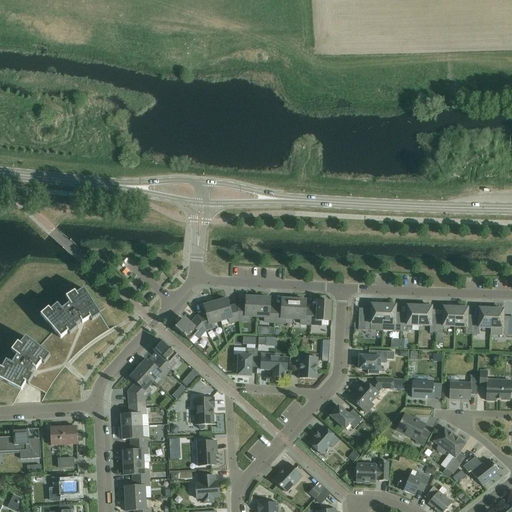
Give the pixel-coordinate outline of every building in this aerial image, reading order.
[(24,383),(26,383),(28,385),(31,386),(35,388),(46,394),(51,385),(57,377),(63,369),(65,367),(68,364),(70,362),(77,354),(84,348),(92,342),(100,336),(109,330),(100,316),(90,300),(86,293),(70,304),(62,310),(60,311),(67,319),(54,331),(53,332),(39,347),(38,349),(28,341),(17,356),(12,364),(10,366),(28,376),(24,383)] [(245,308),(238,307),(239,321),(245,321),(248,322),(250,317),(257,317),(258,298),(246,297),(245,308)] [(258,298),(257,317),(264,318),(265,323),(268,323),(268,322),(275,323),(275,310),(269,309),(270,299),(258,298)] [(275,310),(275,323),(281,323),(284,324),(286,319),(293,319),(294,300),(282,299),(281,310),(275,310)] [(227,300),(215,303),(221,321),(227,319),(230,324),(233,323),(233,322),(239,321),(238,307),(230,310),(227,300)] [(294,300),(293,319),(300,320),(301,325),(304,325),(310,325),(311,312),(305,311),(306,301),(294,300)] [(311,312),(310,325),(317,325),(317,326),(320,326),(321,321),(329,321),(330,302),(318,301),(317,312),(311,312)] [(221,321),(215,303),(204,306),(207,316),(198,319),(206,330),(211,329),(214,328),(214,323),(221,321)] [(382,331),(383,305),(371,305),(371,316),(359,315),(358,330),(382,331)] [(395,306),(383,305),(382,331),(400,332),(401,317),(395,317),(395,306)] [(407,317),(401,317),(400,332),(407,332),(407,325),(418,326),(419,307),(407,306),(407,317)] [(419,307),(418,326),(430,326),(429,333),(436,333),(437,318),(431,318),(431,307),(419,307)] [(437,318),(436,333),(443,334),(443,327),(454,327),(455,308),(443,307),(443,319),(437,318)] [(455,308),(454,327),(466,328),(465,334),(472,335),(473,320),(467,319),(467,308),(455,308)] [(479,320),(473,320),(472,335),(479,335),(479,328),(490,328),(491,309),(479,309),(479,320)] [(511,321),(509,321),(503,321),(503,310),(491,309),(490,328),(490,335),(508,336),(511,336),(511,321)] [(206,330),(198,319),(191,326),(184,319),(175,328),(189,341),(195,336),(199,338),(201,336),(206,330)] [(271,334),(271,326),(261,325),(260,334),(271,334)] [(258,337),(258,346),(265,346),(266,338),(258,337)] [(159,363),(168,371),(173,367),(175,364),(172,360),(177,355),(163,342),(155,351),(163,358),(159,363)] [(239,356),(238,375),(250,376),(251,363),(257,363),(258,349),(245,349),(245,356),(239,356)] [(360,357),(359,369),(368,370),(368,374),(379,375),(379,370),(379,364),(386,364),(387,360),(394,360),(394,352),(373,351),(373,357),(360,357)] [(273,371),(272,377),(284,378),(285,372),(287,372),(287,359),(279,358),(279,355),(268,355),(268,358),(261,357),(260,370),(273,371)] [(317,358),(299,357),(299,364),(300,365),(299,379),(316,380),(317,358)] [(168,371),(159,363),(155,367),(147,360),(139,369),(153,382),(158,376),(162,379),(164,376),(168,371)] [(153,382),(139,369),(130,378),(138,385),(131,393),(131,404),(145,409),(144,398),(148,393),(149,394),(151,391),(148,387),(153,382)] [(193,370),(187,376),(192,381),(198,374),(193,370)] [(486,387),(486,401),(496,401),(496,400),(510,400),(511,382),(487,381),(487,372),(480,372),(479,387),(486,387)] [(362,385),(350,399),(363,411),(371,403),(379,394),(378,393),(382,389),(392,389),(393,380),(376,379),(376,386),(373,389),(368,385),(365,388),(362,385)] [(449,383),(449,399),(463,400),(470,400),(470,395),(477,395),(477,379),(470,379),(470,383),(449,383)] [(405,381),(393,380),(392,389),(405,389),(405,381)] [(433,399),(433,384),(412,383),(411,398),(433,399)] [(181,386),(177,391),(181,395),(186,390),(181,386)] [(195,399),(196,426),(198,426),(198,427),(199,429),(200,430),(202,430),(203,430),(204,429),(205,427),(205,425),(213,425),(213,408),(215,408),(214,398),(195,399)] [(145,409),(131,404),(132,415),(121,416),(122,428),(141,427),(141,415),(145,415),(145,409)] [(338,407),(330,416),(345,429),(349,424),(354,429),(362,420),(352,411),(348,415),(338,407)] [(425,425),(405,414),(396,430),(397,431),(397,430),(417,440),(416,443),(423,446),(430,434),(423,430),(425,425)] [(50,429),(51,446),(77,445),(76,427),(50,429)] [(141,427),(122,428),(123,440),(133,439),(134,445),(147,445),(146,438),(142,438),(141,427)] [(309,443),(321,455),(329,445),(332,448),(339,441),(323,427),(317,434),(317,433),(314,437),(309,443)] [(444,428),(434,442),(440,446),(437,449),(438,451),(442,454),(444,454),(446,451),(455,458),(465,444),(457,438),(452,434),(444,428)] [(28,442),(28,431),(14,432),(14,437),(12,437),(0,438),(0,452),(20,452),(21,460),(40,459),(39,441),(28,442)] [(179,439),(169,440),(170,460),(180,459),(179,439)] [(197,443),(198,467),(216,466),(215,449),(217,449),(216,442),(197,443)] [(147,445),(134,445),(134,451),(123,452),(124,464),(143,463),(143,456),(147,455),(147,445)] [(430,457),(434,452),(427,446),(423,451),(430,457)] [(359,456),(354,451),(349,458),(353,462),(359,456)] [(475,457),(463,467),(468,473),(470,471),(482,486),(484,485),(485,486),(490,483),(489,481),(499,473),(494,467),(495,467),(489,460),(483,465),(481,464),(480,464),(480,463),(475,457)] [(58,459),(59,469),(74,468),(73,459),(58,459)] [(445,469),(442,473),(450,479),(453,475),(461,464),(453,459),(445,469)] [(387,482),(388,463),(379,462),(379,465),(365,465),(365,467),(356,467),(356,472),(351,472),(351,477),(356,477),(356,483),(375,483),(375,479),(379,479),(379,481),(387,482)] [(143,463),(124,464),(124,476),(135,475),(135,481),(149,481),(148,470),(143,470),(143,463)] [(283,471),(273,481),(286,493),(293,485),(294,486),(299,480),(298,479),(301,476),(287,463),(282,469),(283,471)] [(401,478),(397,486),(404,489),(403,491),(414,496),(417,490),(423,492),(429,478),(418,473),(417,473),(412,471),(410,476),(408,481),(401,478)] [(475,485),(465,474),(460,480),(470,490),(475,485)] [(195,484),(196,499),(203,499),(203,504),(213,503),(213,498),(220,497),(219,487),(215,488),(214,476),(199,477),(200,484),(195,484)] [(52,489),(49,489),(50,502),(64,501),(64,496),(79,495),(79,482),(68,483),(67,477),(52,478),(52,489)] [(149,481),(135,481),(136,487),(125,488),(126,500),(145,499),(144,488),(149,487),(149,481)] [(325,489),(318,483),(315,486),(314,487),(310,492),(316,498),(321,493),(324,489),(325,489)] [(433,488),(424,498),(429,502),(427,504),(436,511),(444,511),(446,511),(448,510),(448,508),(452,503),(443,495),(447,491),(442,487),(438,492),(433,488)] [(326,498),(321,493),(316,498),(322,503),(326,498)] [(13,496),(7,509),(13,511),(16,511),(22,500),(13,496)] [(145,510),(145,499),(126,500),(126,511),(137,511),(136,511),(150,511),(150,510),(145,510)] [(511,511),(511,500),(497,511),(511,511)] [(257,511),(279,511),(279,506),(277,506),(277,503),(257,504),(257,511)]
